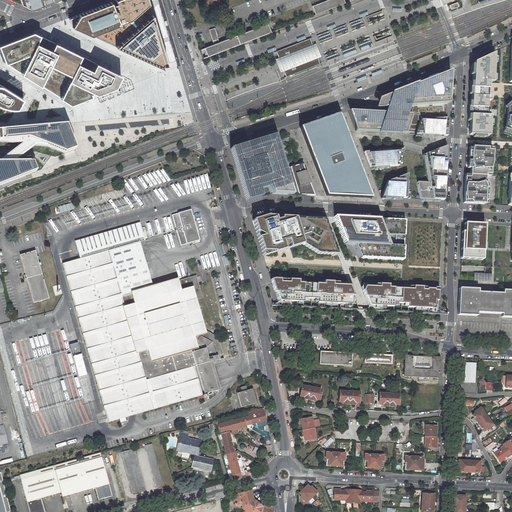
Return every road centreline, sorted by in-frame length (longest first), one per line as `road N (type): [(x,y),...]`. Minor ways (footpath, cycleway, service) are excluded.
road 1 (residential): [(212,143),(458,55)]
road 2 (residential): [(0,221),(212,143)]
road 3 (residential): [(232,215),(270,202),(452,213)]
road 4 (residential): [(276,404),(447,412)]
road 5 (residential): [(452,213),(458,55)]
road 6 (unclassified): [(212,143),(168,0)]
road 7 (residential): [(297,473),(443,483)]
road 8 (residential): [(272,474),(138,511)]
road 9 (residential): [(261,326),(398,333)]
road 10 (residential): [(452,213),(450,334)]
